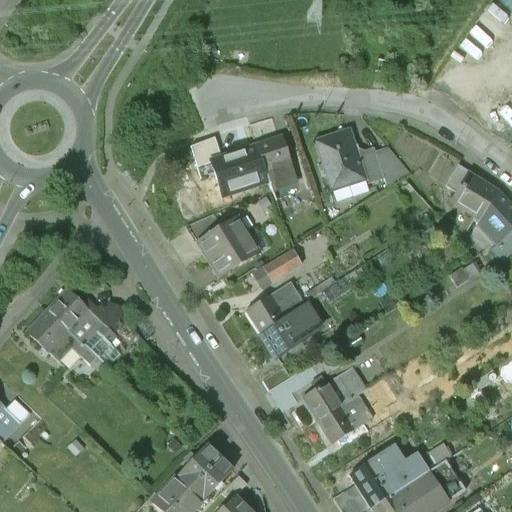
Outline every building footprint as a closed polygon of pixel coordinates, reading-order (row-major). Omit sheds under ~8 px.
[(511,106),(509,110),(505,107),(497,114),(511,130),(511,106)] [(348,133),(314,146),(330,192),(365,180),(348,133)] [(279,139),(255,148),(265,174),(276,170),(289,166),(279,139)] [(255,148),(212,163),(221,189),(238,183),(241,193),(268,183),(265,174),(255,148)] [(410,176),(390,153),(376,157),(386,191),(410,176)] [(470,177),(457,169),(444,189),(457,197),(469,178),(470,177)] [(286,198),(276,170),(265,174),(268,183),(274,202),(286,198)] [(497,196),(469,178),(457,197),(452,205),(480,223),(497,196)] [(511,215),(505,207),(469,238),(489,261),(511,240),(511,215)] [(212,216),(187,228),(196,243),(219,228),(212,216)] [(219,228),(196,243),(207,261),(246,237),(235,219),(219,228)] [(246,237),(207,261),(218,280),(257,256),(246,237)] [(292,252),(253,276),(261,289),(300,265),(292,252)] [(289,284),(245,312),(260,335),(304,306),(289,284)] [(99,325),(64,292),(46,313),(96,360),(107,369),(119,356),(110,346),(115,340),(113,337),(99,325)] [(123,311),(107,304),(99,325),(113,337),(123,311)] [(304,306),(260,335),(276,358),(298,342),(296,339),(315,326),(316,328),(317,327),(304,306)] [(96,360),(46,313),(26,334),(58,363),(72,350),(89,366),(96,360)] [(287,380),(268,393),(281,415),(296,405),(290,395),(316,379),(309,367),(287,380)] [(281,370),(261,382),(268,393),(287,380),(281,370)] [(351,370),(336,379),(350,401),(357,397),(365,391),(351,370)] [(336,379),(302,402),(316,423),(340,408),(350,401),(336,379)] [(372,421),(357,397),(350,401),(340,408),(355,431),(372,421)] [(14,402),(5,412),(19,425),(21,427),(30,417),(14,402)] [(5,412),(0,406),(0,443),(1,444),(19,425),(5,412)] [(340,408),(316,423),(331,447),(355,431),(340,408)] [(205,449),(175,481),(188,493),(217,460),(205,449)] [(389,477),(377,459),(349,477),(371,510),(409,485),(399,470),(389,477)] [(188,493),(169,511),(195,511),(231,473),(217,460),(188,493)] [(409,485),(371,510),(372,511),(434,511),(464,493),(444,462),(420,478),(409,485)] [(411,463),(399,470),(409,485),(420,478),(411,463)] [(248,511),(234,499),(223,511),(222,510),(220,511),(248,511)]
